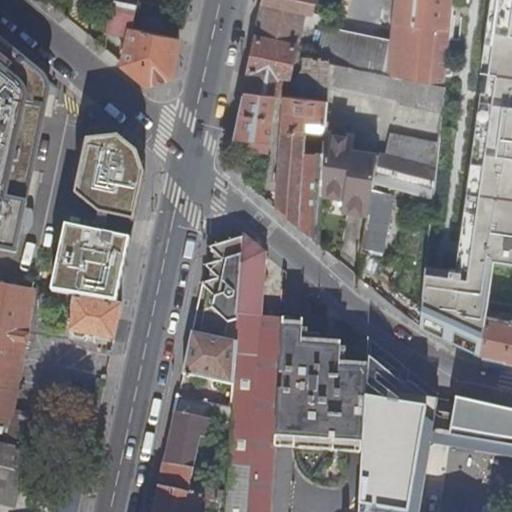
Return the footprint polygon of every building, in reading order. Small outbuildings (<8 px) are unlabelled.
[(126,4),(110,0),(109,0),(109,23),(123,27),(126,4)] [(265,0),(265,2),(306,11),(313,13),(315,0),(265,0)] [(454,0),(397,0),(397,12),(395,31),(393,46),(391,76),(430,84),(445,87),(448,64),(450,42),(441,40),(437,37),(437,29),(451,31),(452,24),(454,0)] [(422,306),(487,335),(499,240),(511,242),(511,0),(503,0),(495,70),(503,71),(482,258),(467,257),(466,266),(428,261),(422,306)] [(306,11),(265,2),(257,37),(297,45),(306,11)] [(383,29),(395,31),(397,12),(385,11),(383,29)] [(123,27),(109,23),(108,25),(108,34),(130,38),(132,29),(123,27)] [(180,39),(133,29),(132,29),(130,38),(124,64),(149,85),(172,78),(180,39)] [(323,32),(318,60),(333,63),(332,65),(352,69),(366,72),(377,74),(391,76),(393,46),(323,32)] [(44,73),(0,37),(0,249),(17,254),(51,93),(51,85),(50,81),(44,73)] [(297,45),(257,37),(245,93),(276,96),(279,97),(282,75),(290,77),(297,45)] [(299,82),(298,99),(329,102),(330,89),(332,65),(333,63),(318,60),(305,57),(304,68),(299,82)] [(330,89),(443,113),(445,87),(430,84),(391,76),(377,74),(366,72),(352,69),(332,65),(330,89)] [(245,93),(236,137),(271,141),(276,96),(245,93)] [(277,209),(318,244),(322,192),(325,155),(306,154),(309,122),(328,123),(329,102),(298,99),(286,97),(277,209)] [(143,151),(84,104),(63,204),(142,222),(151,175),(143,151)] [(374,189),(374,187),(375,179),(379,156),(354,150),(357,136),(327,130),(325,155),(322,192),(344,196),(341,209),(370,215),(370,211),(374,189)] [(388,158),(437,171),(439,144),(393,134),(388,158)] [(375,179),(434,193),(437,171),(388,158),(379,156),(375,179)] [(374,187),(433,201),(434,193),(375,179),(374,187)] [(366,252),(371,254),(372,254),(377,243),(385,245),(393,202),(384,200),(385,192),(374,189),(370,211),(370,215),(364,251),(366,252)] [(137,241),(72,227),(58,293),(77,297),(124,305),(137,241)] [(240,315),(263,317),(268,253),(247,235),(246,237),(240,315)] [(238,342),(240,315),(246,237),(213,248),(212,249),(216,254),(214,264),(209,265),(209,267),(213,272),(210,283),(205,284),(204,286),(218,297),(215,309),(209,310),(204,331),(209,336),(238,342)] [(363,258),(369,260),(371,255),(371,254),(366,252),(363,258)] [(14,411),(34,289),(0,283),(0,443),(24,448),(67,458),(89,462),(97,428),(14,411)] [(116,340),(124,305),(77,297),(69,332),(116,340)] [(255,401),(263,317),(240,315),(238,342),(235,385),(233,400),(255,401)] [(280,401),(285,319),(263,317),(255,401),(279,402),(280,401)] [(487,335),(484,353),(511,362),(511,322),(489,318),(487,335)] [(277,447),(364,453),(368,394),(369,371),(341,369),(342,349),(304,346),(305,321),(285,319),(280,401),(279,402),(277,447)] [(235,385),(238,342),(209,336),(194,333),(185,375),(235,385)] [(426,404),(368,394),(364,453),(361,504),(391,509),(407,511),(426,404)] [(212,421),(231,425),(233,408),(181,396),(177,414),(212,421)] [(428,396),(426,404),(407,511),(391,509),(390,511),(420,511),(431,444),(511,456),(511,444),(450,433),(434,430),(438,399),(428,396)] [(272,507),(277,447),(279,402),(255,401),(233,400),(233,408),(231,425),(234,425),(231,477),(250,478),(248,505),(272,507)] [(511,412),(454,400),(450,433),(511,444),(511,412)] [(229,502),(230,492),(192,485),(202,437),(208,439),(212,421),(177,414),(156,511),(219,511),(221,501),(229,502)] [(0,511),(0,470),(19,474),(24,448),(0,443),(0,511)] [(78,511),(89,462),(67,458),(55,511),(78,511)] [(0,508),(13,511),(19,474),(0,470),(0,508)] [(271,511),(272,507),(248,505),(250,478),(231,477),(230,492),(229,502),(228,511),(271,511)]
